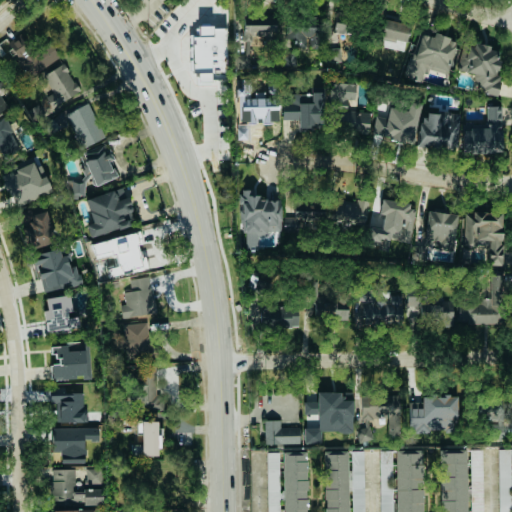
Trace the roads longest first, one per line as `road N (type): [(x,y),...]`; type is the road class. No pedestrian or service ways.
road 1 (secondary): [(223,511),(213,281),(186,174),(126,36)]
road 2 (residential): [(511,358),(222,358)]
road 3 (residential): [(22,511),(21,385),(0,261)]
road 4 (residential): [(511,185),(279,164)]
